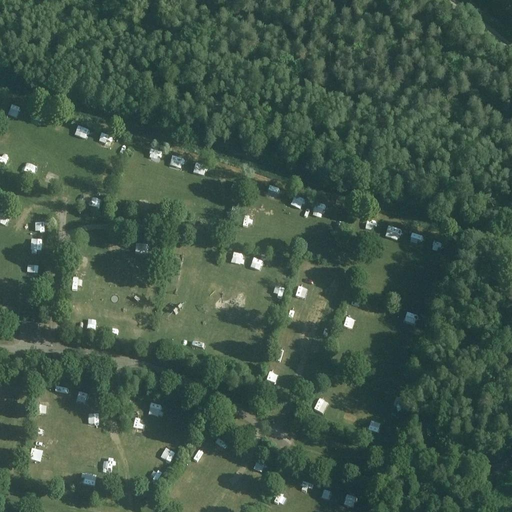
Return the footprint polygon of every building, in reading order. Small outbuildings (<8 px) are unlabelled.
[(9,108),(19,112),(22,106),(11,102),(9,108)] [(53,128),(64,130),(66,119),(56,117),(53,128)] [(78,125),(77,129),(88,133),(90,129),(78,125)] [(0,138),(8,141),(11,131),(1,127),(0,129),(0,138)] [(152,146),(149,155),(162,159),(165,149),(152,146)] [(111,152),(110,162),(122,164),(123,154),(111,152)] [(176,156),(172,164),(181,168),(185,159),(176,156)] [(0,157),(0,163),(8,166),(9,161),(0,157)] [(18,167),(16,171),(28,175),(29,170),(18,167)] [(233,175),(234,170),(221,167),(219,172),(233,175)] [(123,191),(128,192),(131,180),(126,179),(123,191)] [(107,184),(104,191),(110,194),(113,186),(107,184)] [(271,186),(268,194),(277,197),(280,189),(271,186)] [(250,194),(247,204),(257,207),(260,197),(250,194)] [(183,201),(183,211),(196,211),(195,200),(183,201)] [(316,200),(313,210),(326,214),(329,204),(316,200)] [(369,215),(365,224),(377,229),(380,220),(369,215)] [(241,227),(251,229),(253,218),(243,216),(241,227)] [(37,217),(36,228),(48,229),(49,219),(37,217)] [(334,229),(343,232),(347,223),(338,219),(334,229)] [(390,233),(400,236),(403,227),(393,224),(390,233)] [(33,238),(32,246),(42,248),(43,240),(33,238)] [(358,249),(360,241),(351,238),(348,246),(358,249)] [(123,250),(123,240),(110,240),(110,250),(123,250)] [(233,252),(229,259),(238,264),(242,257),(233,252)] [(90,270),(91,260),(82,259),(81,268),(90,270)] [(252,267),(264,271),(267,263),(254,259),(252,267)] [(315,275),(317,265),(309,262),(306,272),(315,275)] [(38,275),(39,263),(28,263),(27,274),(38,275)] [(289,281),(289,270),(279,270),(278,280),(289,281)] [(342,291),(346,282),(341,280),(337,289),(342,291)] [(373,280),(370,290),(380,293),(383,283),(373,280)] [(79,282),(77,292),(87,295),(90,284),(79,282)] [(394,291),(392,296),(404,301),(406,296),(394,291)] [(13,312),(15,302),(3,301),(2,310),(13,312)] [(376,313),(377,303),(365,302),(364,311),(376,313)] [(300,316),(301,306),(290,305),(289,315),(300,316)] [(165,315),(175,317),(176,308),(167,306),(165,315)] [(401,319),(402,310),(387,309),(387,318),(401,319)] [(418,325),(420,317),(412,314),(409,322),(418,325)] [(266,326),(272,328),(275,319),(269,317),(266,326)] [(86,322),(84,328),(100,331),(102,325),(86,322)] [(20,324),(18,340),(36,342),(37,326),(20,324)] [(114,335),(124,337),(126,327),(115,326),(114,335)] [(287,339),(290,330),(284,328),(281,337),(287,339)] [(342,342),(352,342),(353,332),(342,331),(342,342)] [(317,334),(316,346),(325,347),(327,336),(317,334)] [(267,348),(267,339),(256,340),(256,349),(267,348)] [(275,360),(285,363),(288,353),(277,351),(275,360)] [(266,382),(276,383),(277,375),(267,374),(266,382)] [(38,402),(37,414),(43,415),(45,403),(38,402)] [(92,416),(93,426),(103,426),(103,415),(92,416)] [(143,432),(145,421),(133,419),(131,430),(143,432)] [(180,427),(175,438),(181,441),(186,430),(180,427)] [(199,455),(207,457),(210,446),(203,444),(199,455)] [(29,461),(41,463),(43,454),(31,451),(29,461)] [(262,472),(267,463),(259,459),(254,468),(262,472)] [(190,468),(185,476),(195,481),(199,473),(190,468)] [(327,485),(325,493),(336,496),(339,489),(327,485)] [(179,487),(172,495),(176,498),(183,491),(179,487)] [(350,492),(348,502),(362,506),(365,496),(350,492)] [(288,508),(291,499),(281,495),(278,504),(288,508)]
